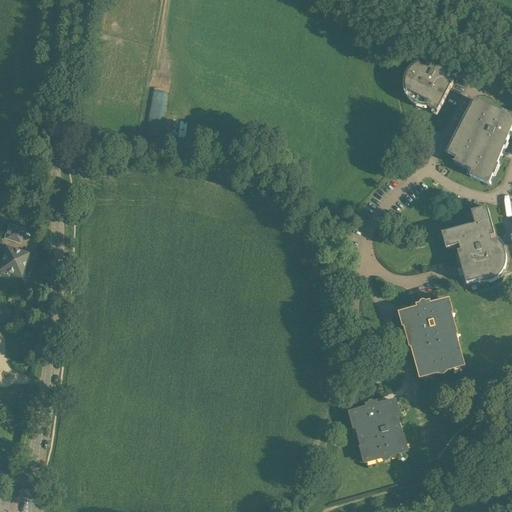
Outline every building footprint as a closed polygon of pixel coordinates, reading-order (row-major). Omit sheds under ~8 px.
[(448,80),(450,75),(432,66),(429,71),(417,64),(415,65),(414,66),(413,67),(411,68),(410,70),(408,72),(408,73),(407,74),(406,76),(405,78),(404,79),(404,81),(404,83),(404,85),(404,87),(404,89),(404,90),(404,92),(405,92),(405,93),(406,95),(407,97),(407,98),(409,100),(410,102),(411,103),(412,104),(414,105),(416,107),(417,107),(419,108),(421,108),(423,109),(425,109),(427,109),(427,108),(438,113),(454,83),(448,80)] [(511,117),(497,111),(476,101),(448,155),(457,160),(455,164),(454,163),(454,164),(465,169),(472,172),(470,177),(490,185),(511,132),(511,117)] [(414,135),(403,149),(411,155),(422,141),(414,135)] [(495,237),(488,209),(477,212),(477,213),(479,219),(475,220),(474,220),(476,226),(471,228),(471,227),(447,234),(449,241),(445,242),(447,251),(460,247),(461,252),(458,253),(467,286),(480,282),(511,273),(511,244),(502,247),(497,242),(492,243),(491,238),(495,237)] [(20,244),(24,230),(9,226),(5,239),(20,244)] [(21,278),(28,255),(6,249),(0,268),(0,277),(7,280),(9,275),(21,278)] [(0,323),(7,324),(9,311),(5,310),(6,303),(0,302),(0,323)] [(419,310),(401,315),(404,327),(407,326),(410,336),(409,336),(412,348),(414,347),(417,357),(416,357),(422,379),(464,367),(458,345),(457,346),(454,336),(457,335),(453,324),(452,324),(450,315),(452,314),(449,302),(431,307),(431,306),(419,309),(419,310)] [(363,449),(362,449),(366,463),(384,458),(382,449),(387,448),(389,457),(408,452),(404,438),(402,438),(397,418),(399,417),(395,402),(378,407),(377,406),(368,408),(369,409),(351,414),(355,429),(358,428),(363,449)]
